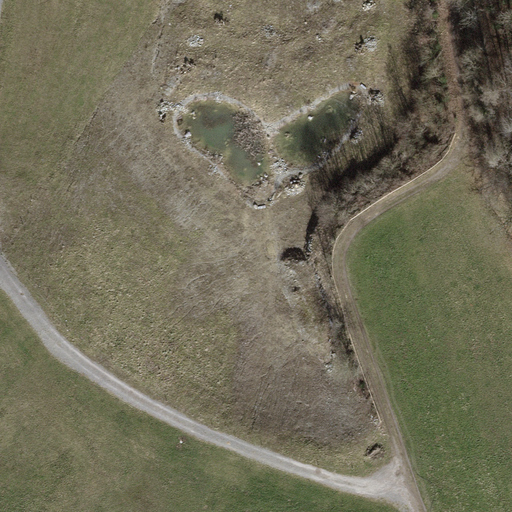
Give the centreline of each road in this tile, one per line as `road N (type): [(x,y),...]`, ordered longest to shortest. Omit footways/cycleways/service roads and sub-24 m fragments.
road 1 (track): [(0,263),(61,351),(137,399),(322,477),(374,490),(413,483)]
road 2 (track): [(423,511),(343,274),(350,237),(464,150)]
road 3 (track): [(464,150),(471,107),(456,44),(457,0)]
